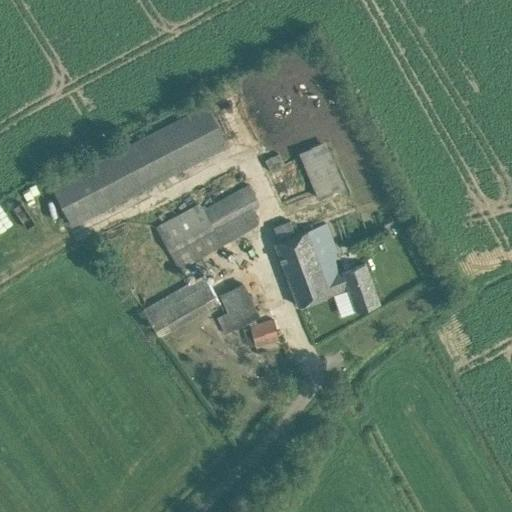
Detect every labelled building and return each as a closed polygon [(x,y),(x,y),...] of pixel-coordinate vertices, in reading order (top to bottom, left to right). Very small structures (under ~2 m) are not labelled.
[(206,105),(52,184),(72,224),(227,144),(217,126),(206,105)] [(293,155),(311,197),(339,185),(321,143),(293,155)] [(250,210),(254,208),(243,187),(199,210),(196,204),(153,227),(175,269),(257,224),(250,210)] [(290,220),(273,226),(279,241),(275,242),(299,305),(333,292),(341,315),(356,310),(379,302),(365,262),(339,272),(335,260),(340,258),(327,223),(295,235),(290,220)] [(143,309),(149,318),(159,335),(219,301),(216,297),(203,274),(143,309)] [(242,279),(217,290),(231,325),(257,314),(242,279)] [(248,328),(256,353),(280,345),(272,320),(248,328)]
